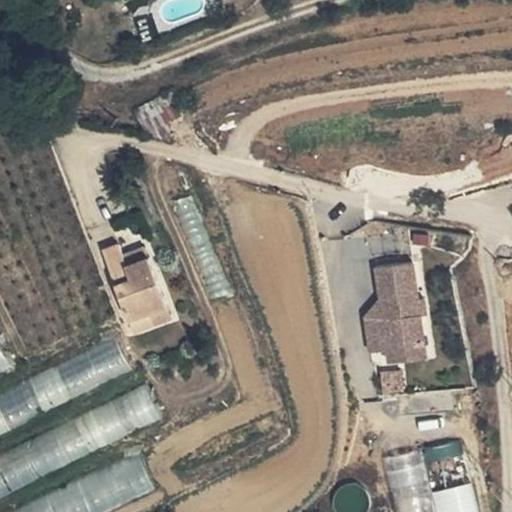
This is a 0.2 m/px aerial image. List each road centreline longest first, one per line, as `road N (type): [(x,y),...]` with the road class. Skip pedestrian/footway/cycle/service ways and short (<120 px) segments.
road 1 (residential): [(511,225),(334,196),(87,137),(96,225)]
road 2 (unknown): [(21,0),(87,58),(108,63),(353,0)]
